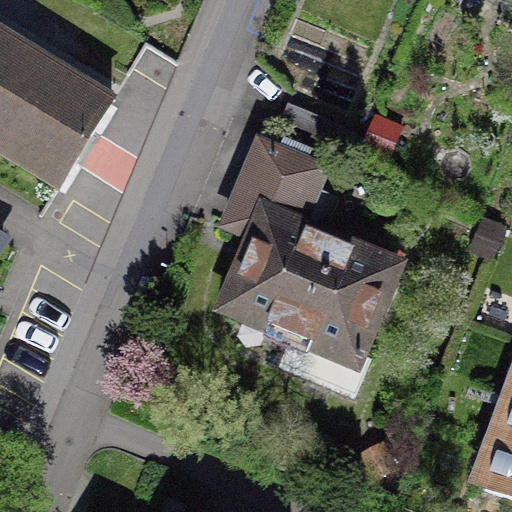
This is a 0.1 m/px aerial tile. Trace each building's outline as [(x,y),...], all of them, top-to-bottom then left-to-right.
[(0,155),(58,190),(110,105),(0,36),(0,155)] [(288,106),(277,131),(329,155),(341,129),(288,106)] [(327,196),(251,165),(218,244),(239,253),(209,324),(353,383),(397,277),(309,240),(327,196)] [(511,418),(503,444),(511,447),(511,418)] [(511,500),(511,447),(503,444),(485,491),(511,500)] [(352,511),(321,499),(315,511),(352,511)]
